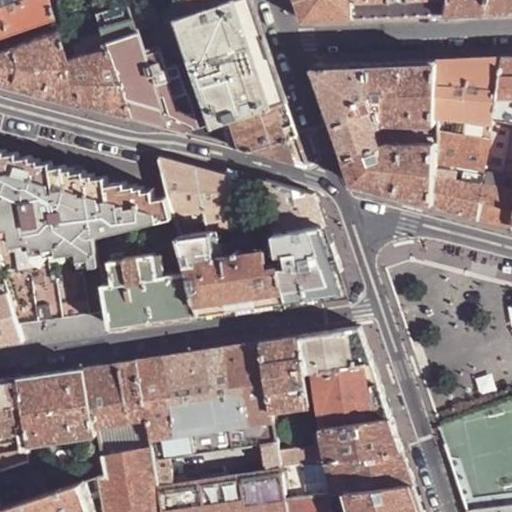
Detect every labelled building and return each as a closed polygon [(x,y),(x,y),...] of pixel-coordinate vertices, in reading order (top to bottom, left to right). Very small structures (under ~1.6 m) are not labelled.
[(0,0),(0,81),(35,91),(65,99),(76,102),(64,60),(55,29),(0,47),(0,31),(51,15),(46,0),(0,0)] [(124,0),(126,5),(130,18),(134,30),(151,24),(169,17),(184,12),(180,0),(124,0)] [(219,0),(184,12),(169,17),(196,94),(205,121),(220,117),(282,97),(249,0),(219,0)] [(180,0),(184,12),(219,0),(180,0)] [(291,0),(298,17),(348,14),(347,0),(291,0)] [(347,0),(348,14),(375,13),(422,12),(441,11),(442,0),(347,0)] [(442,0),(441,11),(464,10),(480,9),(480,0),(442,0)] [(511,0),(480,0),(480,9),(509,8),(511,7),(511,0)] [(126,5),(94,15),(98,28),(130,18),(126,5)] [(130,18),(98,28),(105,48),(127,116),(165,127),(148,73),(134,30),(130,18)] [(151,24),(134,30),(148,73),(167,67),(151,24)] [(105,48),(64,60),(76,102),(104,110),(127,116),(105,48)] [(511,56),(505,57),(494,118),(500,119),(511,121),(511,56)] [(453,59),(438,60),(437,114),(494,121),(494,118),(505,57),(486,58),(453,59)] [(401,61),(369,62),(370,88),(383,127),(400,125),(436,122),(437,114),(438,60),(401,61)] [(315,66),(314,68),(333,121),(345,157),(379,150),(373,131),(383,127),(370,88),(369,62),(317,65),(315,66)] [(167,67),(148,73),(165,127),(179,131),(197,124),(187,97),(185,91),(184,91),(175,65),(167,67)] [(196,94),(187,97),(197,124),(205,121),(196,94)] [(282,97),(220,117),(229,144),(302,164),(304,164),(305,163),(305,161),(282,97)] [(490,140),(485,173),(511,177),(511,121),(500,119),(499,124),(494,124),(493,127),(490,140)] [(451,132),(461,134),(462,125),(452,123),(451,132)] [(400,125),(383,127),(386,137),(401,135),(400,125)] [(483,126),(481,138),(490,140),(493,127),(483,126)] [(451,132),(436,129),(436,132),(436,141),(435,162),(485,173),(490,140),(481,138),(461,134),(451,132)] [(401,135),(386,137),(390,147),(402,145),(401,135)] [(379,150),(345,157),(351,173),(354,183),(379,190),(420,202),(434,206),(435,175),(435,162),(436,141),(429,142),(402,145),(390,147),(390,148),(379,150)] [(172,196),(0,149),(0,262),(9,292),(20,324),(111,309),(98,234),(177,216),(172,196)] [(229,175),(161,156),(172,196),(177,216),(205,212),(208,232),(216,231),(237,227),(234,199),(231,175),(229,175)] [(228,169),(229,175),(231,175),(234,199),(244,197),(270,194),(271,194),(269,180),(228,169)] [(511,177),(485,173),(483,184),(511,189),(511,177)] [(483,184),(435,175),(434,206),(434,208),(456,214),(477,219),(483,184)] [(315,192),(269,180),(271,194),(270,194),(275,221),(277,233),(326,225),(320,205),(315,192)] [(511,189),(483,184),(477,219),(494,224),(511,228),(511,189)] [(244,197),(234,199),(237,227),(239,239),(266,235),(264,221),(249,223),(244,197)] [(111,309),(114,327),(204,313),(182,236),(177,216),(98,234),(111,309)] [(275,221),(264,221),(266,235),(277,233),(275,221)] [(273,259),(285,258),(292,300),(349,291),(342,269),(330,235),(326,225),(277,233),(266,235),(273,259)] [(208,232),(182,236),(204,313),(292,300),(285,258),(273,259),(266,235),(267,248),(240,252),(219,255),(216,231),(208,232)] [(266,235),(239,239),(240,252),(267,248),(266,235)] [(0,295),(9,292),(0,262),(0,295)] [(0,295),(0,344),(25,340),(20,324),(9,292),(0,295)] [(361,325),(299,335),(305,371),(315,369),(373,360),(365,339),(361,325)] [(299,335),(262,341),(273,409),(310,404),(305,371),(299,335)] [(262,341),(136,360),(148,419),(152,439),(275,419),(273,409),(262,341)] [(136,360),(86,368),(98,428),(148,419),(136,360)] [(373,360),(315,369),(324,426),(392,415),(373,360)] [(86,368),(20,378),(30,436),(32,446),(100,433),(98,428),(86,368)] [(20,378),(0,380),(0,441),(30,436),(20,378)] [(310,404),(273,409),(275,419),(279,448),(316,444),(314,427),(310,404)] [(392,415),(324,426),(330,458),(403,449),(392,415)] [(148,419),(98,428),(100,433),(101,433),(105,454),(153,446),(152,439),(148,419)] [(275,419),(152,439),(153,446),(161,487),(282,467),(282,464),(279,448),(275,419)] [(316,444),(279,448),(282,464),(303,461),(319,459),(316,444)] [(153,446),(105,454),(109,474),(102,475),(107,511),(165,511),(161,487),(153,446)] [(32,449),(0,453),(0,468),(1,471),(19,465),(34,460),(32,449)] [(403,449),(330,458),(333,481),(335,492),(349,490),(415,482),(403,449)] [(34,460),(19,465),(31,499),(52,492),(47,470),(36,472),(34,460)] [(282,464),(282,467),(287,498),(308,495),(308,488),(303,461),(282,464)] [(282,467),(161,487),(165,511),(289,511),(287,498),(282,467)] [(0,511),(97,511),(87,480),(52,492),(31,499),(5,508),(0,509),(0,511)] [(330,485),(308,488),(308,495),(330,493),(335,492),(333,481),(329,481),(330,485)] [(425,511),(415,482),(349,490),(354,511),(425,511)] [(335,492),(330,493),(335,511),(354,511),(349,490),(335,492)] [(308,495),(287,498),(289,511),(335,511),(330,493),(308,495)]
